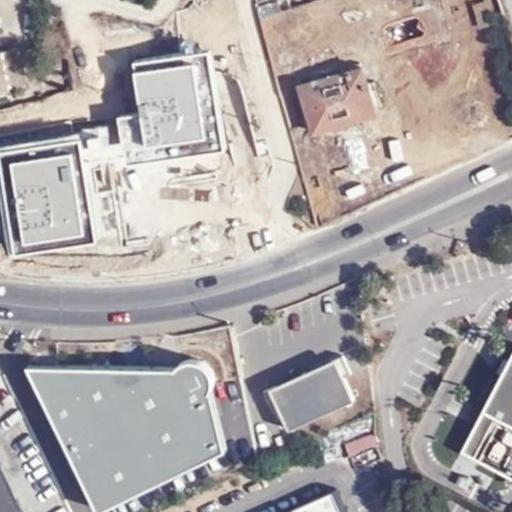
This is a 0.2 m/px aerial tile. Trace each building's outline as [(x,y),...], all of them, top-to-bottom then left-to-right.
[(29,83),(26,64),(23,48),(6,51),(14,86),(29,83)] [(0,88),(14,86),(6,51),(0,52),(0,88)] [(138,115),(0,134),(0,227),(5,263),(101,250),(90,167),(225,148),(212,53),(130,64),(138,115)] [(364,62),(297,84),(313,136),(381,114),(364,62)] [(33,363),(104,509),(232,447),(216,389),(219,378),(217,371),(214,365),(208,360),(203,358),(197,357),(192,358),(187,360),(181,365),(33,363)] [(511,357),(463,451),(511,476),(511,357)] [(337,364),(270,394),(289,438),(357,408),(337,364)] [(0,511),(27,511),(0,454),(0,511)] [(352,511),(341,486),(284,511),(352,511)]
